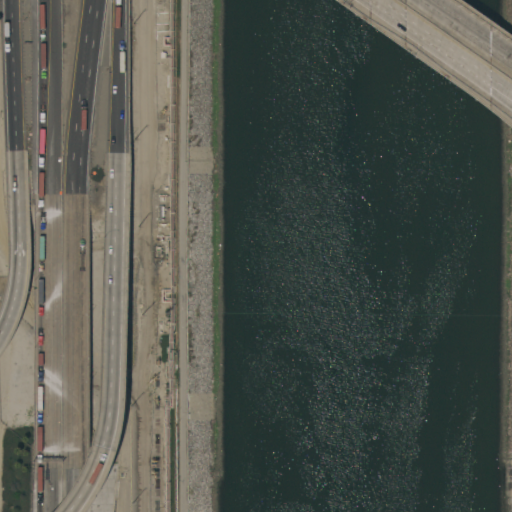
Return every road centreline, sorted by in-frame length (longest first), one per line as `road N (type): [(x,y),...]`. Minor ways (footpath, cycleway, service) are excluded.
road 1 (motorway): [(66,511),(97,458),(107,416),(115,170)]
road 2 (motorway): [(75,450),(74,212)]
road 3 (motorway): [(47,211),(47,448)]
road 4 (motorway): [(74,212),(93,0)]
road 5 (motorway): [(42,0),(47,211)]
road 6 (motorway): [(14,150),(16,279),(0,330)]
road 7 (motorway): [(115,170),(118,0)]
road 8 (motorway): [(375,0),(504,88)]
road 9 (motorway): [(10,0),(14,150)]
